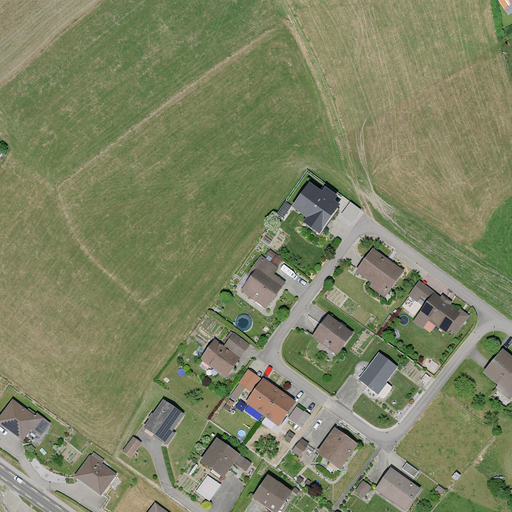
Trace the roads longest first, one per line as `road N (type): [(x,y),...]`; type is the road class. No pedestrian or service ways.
road 1 (residential): [(493,312),(366,219),(314,286),(266,355),(390,445)]
road 2 (track): [(282,0),(333,104),(371,223)]
road 3 (residential): [(390,445),(493,312)]
